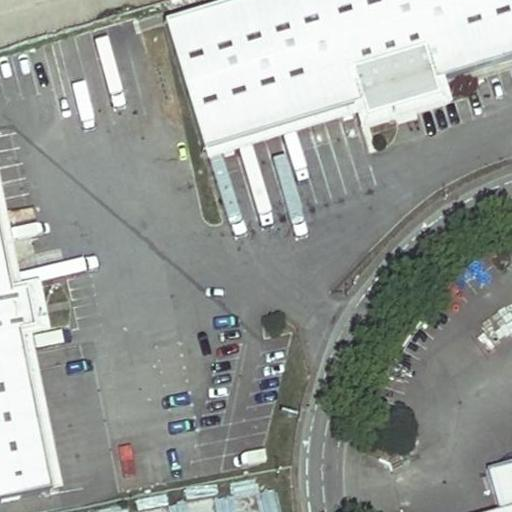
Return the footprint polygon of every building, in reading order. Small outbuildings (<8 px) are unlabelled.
[(511,60),(511,0),(244,0),(171,23),(210,152),(362,106),(367,120),(437,99),(433,85),(511,60)] [(0,157),(0,199),(18,296),(26,295),(0,157)] [(0,503),(55,494),(25,335),(33,333),(40,332),(33,293),(26,295),(18,296),(0,199),(0,503)] [(46,291),(33,293),(40,332),(54,330),(46,291)] [(33,333),(25,335),(55,494),(63,492),(33,333)] [(511,511),(511,469),(507,471),(506,467),(486,473),(496,511),(511,511)]
